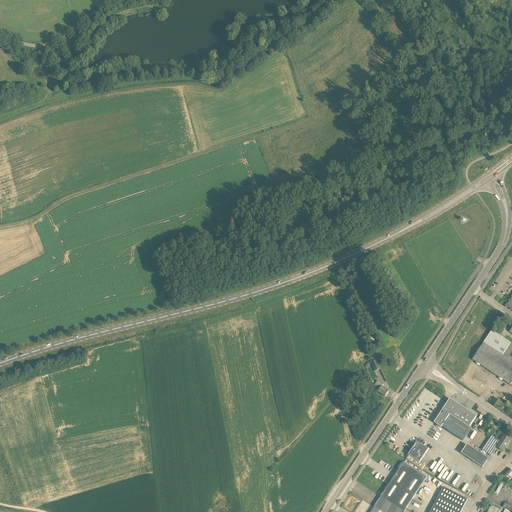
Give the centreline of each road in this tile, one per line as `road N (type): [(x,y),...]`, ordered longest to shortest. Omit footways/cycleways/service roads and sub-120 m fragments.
road 1 (primary): [(0,362),(287,284),(409,226)]
road 2 (track): [(247,137),(0,227)]
road 3 (tertiary): [(325,511),(423,365)]
road 4 (tertiary): [(423,365),(506,230)]
